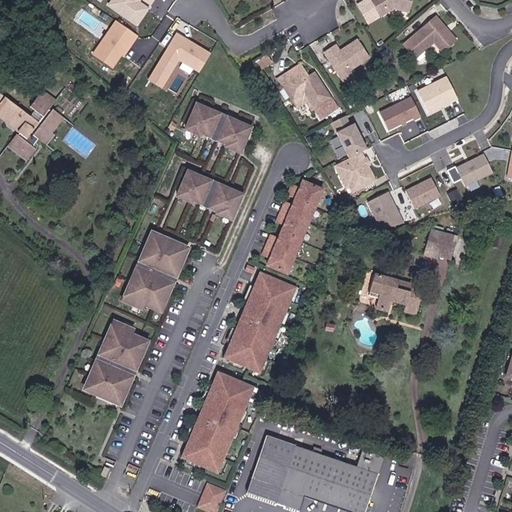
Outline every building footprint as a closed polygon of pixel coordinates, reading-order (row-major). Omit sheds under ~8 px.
[(154,0),(108,0),(106,4),(137,25),(154,0)] [(410,14),(413,0),(367,0),(358,7),(368,25),(394,8),(410,14)] [(405,44),(414,60),(434,43),(442,52),(454,42),(434,19),(405,44)] [(136,34),(115,20),(92,53),(113,68),(136,34)] [(210,53),(176,32),(147,79),(162,88),(179,61),(198,73),(210,53)] [(354,74),(351,69),(370,58),(358,40),(340,52),(336,45),(324,52),(344,84),(353,79),(354,74)] [(301,73),(282,85),(292,101),(305,94),(313,109),(329,98),(315,76),(306,82),(301,73)] [(447,76),(416,90),(428,114),(459,100),(447,76)] [(28,147),(35,139),(45,147),(53,136),(49,134),(60,118),(51,111),(49,115),(46,113),(55,103),(41,91),(28,108),(42,119),(37,125),(5,99),(0,104),(0,122),(19,138),(17,141),(14,138),(5,149),(24,164),(34,151),(28,147)] [(390,137),(422,122),(416,109),(413,100),(381,115),(390,137)] [(241,161),(252,136),(198,112),(187,137),(202,143),(203,141),(228,152),(226,154),(241,161)] [(354,124),(335,132),(347,158),(365,149),(354,124)] [(363,153),(334,167),(347,195),(376,181),(363,153)] [(484,155),(456,167),(464,186),(492,173),(484,155)] [(243,203),(189,178),(177,203),(192,210),(193,208),(218,219),(217,221),(232,228),(243,203)] [(324,189),(301,179),(266,266),(289,276),(324,189)] [(431,181),(407,194),(418,214),(442,201),(431,181)] [(390,192),(367,202),(381,234),(404,224),(390,192)] [(440,261),(441,258),(449,232),(435,228),(426,256),(440,261)] [(456,261),(464,236),(449,232),(441,258),(456,261)] [(162,312),(178,276),(176,275),(182,262),(183,262),(186,254),(153,239),(144,261),(142,260),(139,267),(141,269),(138,275),(136,274),(121,307),(141,316),(143,311),(160,318),(162,312)] [(293,289),(258,273),(221,360),(257,375),(293,289)] [(370,294),(380,296),(378,306),(384,308),(386,299),(402,304),(399,312),(417,317),(424,295),(416,293),(418,288),(375,275),(370,294)] [(127,390),(143,355),(146,348),(130,341),(132,336),(112,327),(97,360),(99,361),(96,367),(94,366),(91,374),(93,375),(87,388),(86,388),(83,396),(116,411),(120,403),(119,402),(125,389),(127,390)] [(251,389),(215,373),(178,459),(214,474),(251,389)] [(364,511),(384,457),(365,450),(359,466),(268,434),(247,490),(298,508),(304,492),(358,511),(364,511)] [(104,481),(108,473),(104,470),(99,478),(104,481)] [(197,507),(210,511),(218,511),(228,488),(208,480),(197,507)]
